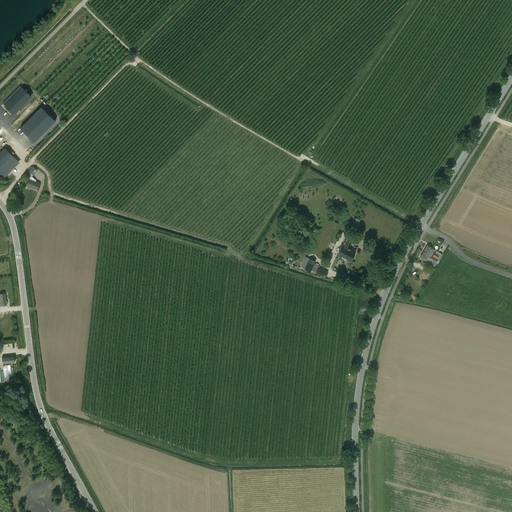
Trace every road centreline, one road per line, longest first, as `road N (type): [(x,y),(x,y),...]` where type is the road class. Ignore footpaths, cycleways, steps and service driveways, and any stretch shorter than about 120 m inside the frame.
road 1 (tertiary): [(356,511),(358,384),(375,317),(403,253),(511,77)]
road 2 (tertiary): [(94,511),(37,402),(15,229),(0,202)]
road 3 (unclassified): [(0,87),(90,0)]
